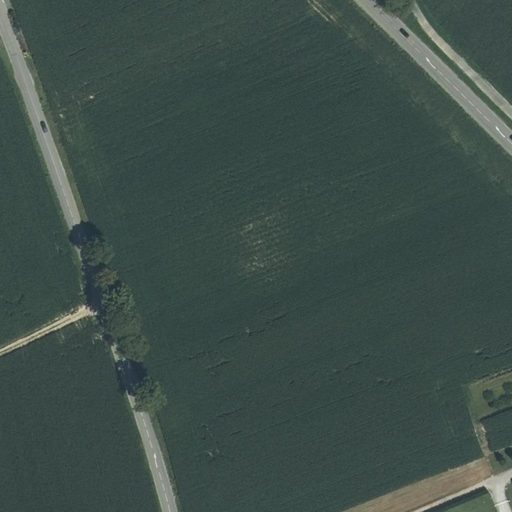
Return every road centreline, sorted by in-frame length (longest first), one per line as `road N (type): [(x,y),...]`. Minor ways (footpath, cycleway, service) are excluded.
road 1 (tertiary): [(0,9),(169,511)]
road 2 (secondary): [(511,144),(366,0)]
